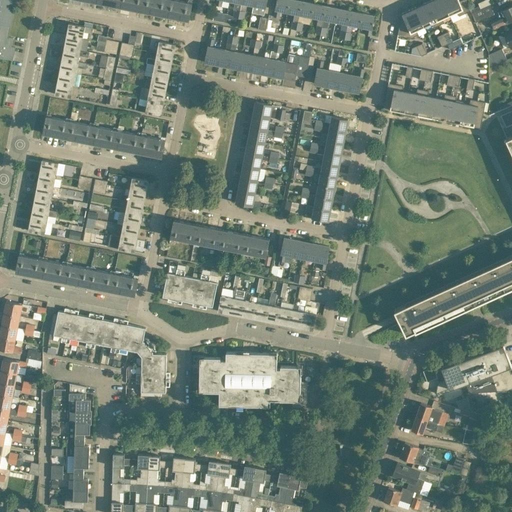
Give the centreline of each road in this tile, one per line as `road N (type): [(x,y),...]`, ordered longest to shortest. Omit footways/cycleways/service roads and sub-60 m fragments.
road 1 (residential): [(101,438),(297,458),(300,433),(179,413)]
road 2 (residential): [(169,173),(13,143)]
road 3 (residential): [(195,35),(40,5)]
road 4 (tertiary): [(362,511),(413,363)]
road 5 (residential): [(141,310),(0,282)]
road 6 (residential): [(323,344),(232,329),(184,343)]
road 7 (residential): [(13,143),(40,5)]
road 8 (residential): [(368,111),(243,86)]
road 9 (residential): [(344,234),(220,210)]
road 10 (residential): [(220,210),(243,86)]
road 11 (residential): [(344,234),(368,111)]
